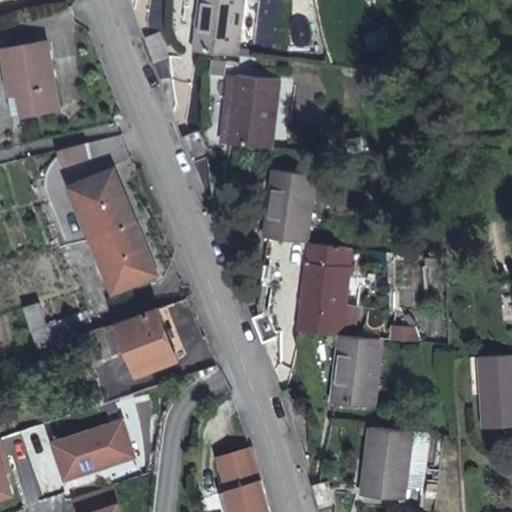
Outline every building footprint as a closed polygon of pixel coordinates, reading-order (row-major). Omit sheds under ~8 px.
[(237,57),(243,0),(201,0),(196,51),(237,57)] [(145,40),(161,82),(173,79),(171,54),(161,33),(145,40)] [(21,93),(24,114),(60,108),(48,41),(4,49),(13,94),(21,93)] [(233,144),(241,76),(231,74),(223,143),(233,144)] [(280,83),(241,76),(233,144),(273,149),(280,83)] [(13,116),(24,114),(21,93),(13,94),(9,95),(13,116)] [(183,138),(193,163),(210,156),(200,131),(183,138)] [(92,156),(89,142),(60,149),(63,163),(92,156)] [(95,238),(137,222),(115,169),(73,185),(95,238)] [(306,243),(314,177),(273,171),(265,238),(306,243)] [(157,273),(137,222),(95,238),(116,289),(157,273)] [(220,232),(230,257),(246,250),(236,225),(220,232)] [(302,333),(343,337),(352,248),(313,244),(311,265),(309,265),(302,333)] [(23,305),(38,347),(52,342),(37,300),(23,305)] [(107,327),(116,353),(133,348),(141,371),(179,358),(161,308),(107,327)] [(254,321),(265,347),(281,340),(271,314),(254,321)] [(397,337),(422,338),(422,322),(397,321),(397,337)] [(87,334),(95,361),(116,353),(107,327),(87,334)] [(383,341),(343,337),(335,404),(376,409),(383,341)] [(511,355),(482,357),(487,429),(511,427),(511,355)] [(284,396),(294,420),(310,414),(300,389),(284,396)] [(125,418),(57,442),(69,479),(138,456),(125,418)] [(404,500),(412,432),(372,427),(364,495),(404,500)] [(1,440),(0,439),(0,500),(15,495),(3,462),(8,460),(1,440)] [(219,457),(233,511),(270,511),(253,446),(219,457)] [(3,462),(7,473),(12,472),(8,460),(3,462)] [(313,487),(319,511),(325,511),(337,507),(329,481),(313,487)] [(123,511),(115,485),(77,498),(81,511),(123,511)]
